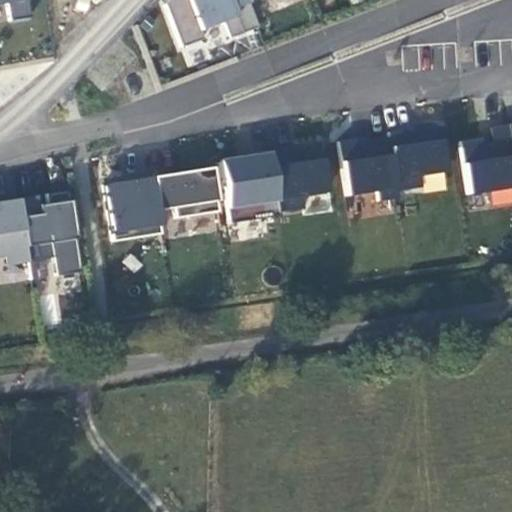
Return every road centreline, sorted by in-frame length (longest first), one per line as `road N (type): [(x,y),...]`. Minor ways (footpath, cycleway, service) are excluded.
road 1 (unclassified): [(511,300),(0,380)]
road 2 (residential): [(164,115),(511,85)]
road 3 (residential): [(164,115),(441,0)]
road 4 (residential): [(135,0),(0,138)]
road 5 (residential): [(0,142),(164,115)]
